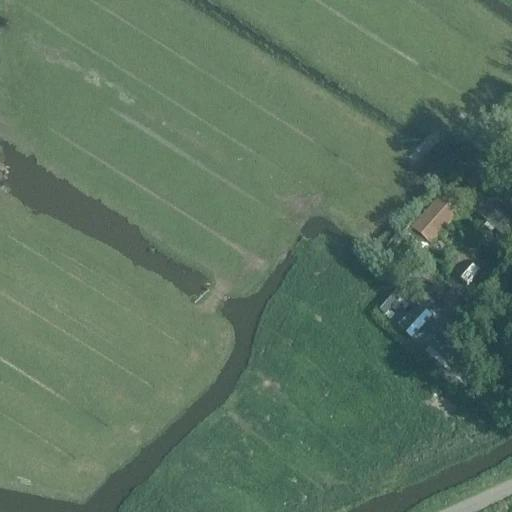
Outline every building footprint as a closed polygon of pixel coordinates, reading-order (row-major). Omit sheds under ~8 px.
[(474,211),(487,194),(463,174),(449,191),(474,211)] [(446,238),(452,232),(447,227),(458,214),(440,198),(414,228),(432,244),(441,234),(446,238)] [(400,287),(379,312),(385,317),(392,310),(395,313),(401,306),(406,310),(409,307),(412,309),(418,303),(400,287)] [(431,292),(399,328),(413,339),(433,317),(427,311),(439,299),(431,292)] [(511,328),(511,296),(509,300),(501,294),(492,305),(500,311),(491,321),(507,334),(511,328)] [(452,333),(446,339),(476,366),(482,360),(452,333)] [(444,349),(429,365),(461,393),(475,377),(459,363),(444,349)]
